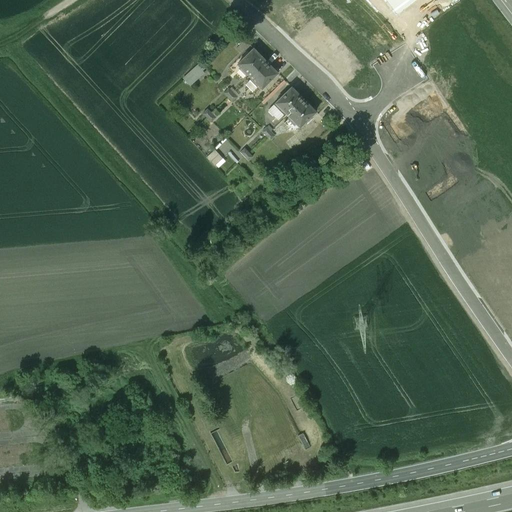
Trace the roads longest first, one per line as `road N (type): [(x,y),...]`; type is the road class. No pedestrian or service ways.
road 1 (residential): [(511,365),(350,120),(248,16)]
road 2 (unclassified): [(138,511),(308,491),(511,448)]
road 3 (track): [(111,511),(56,378)]
